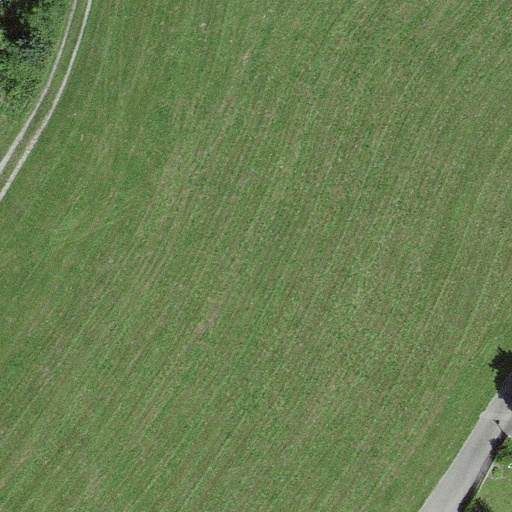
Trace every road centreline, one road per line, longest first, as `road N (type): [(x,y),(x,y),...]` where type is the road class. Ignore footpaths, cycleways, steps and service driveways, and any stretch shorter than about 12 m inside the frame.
road 1 (track): [(84,0),(72,48),(0,183)]
road 2 (track): [(447,511),(511,403)]
